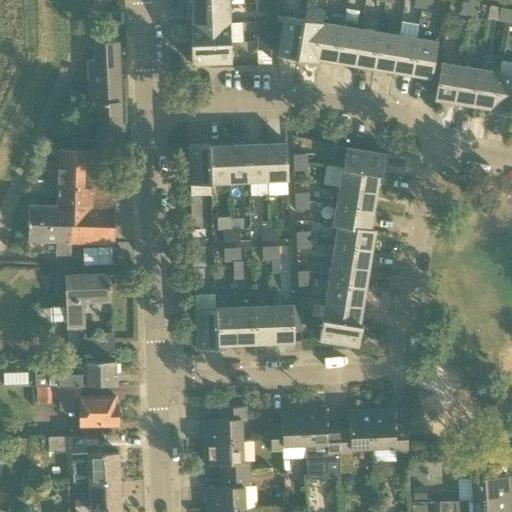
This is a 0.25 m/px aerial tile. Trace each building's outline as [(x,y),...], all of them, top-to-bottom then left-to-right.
[(423,8),(424,0),(415,0),(414,7),(423,8)] [(431,10),(432,0),(424,0),(423,8),(431,10)] [(468,28),(473,4),(463,2),(460,15),(469,17),(467,27),(468,28)] [(270,12),(269,3),(257,4),(257,12),(270,12)] [(473,4),(468,28),(477,29),(480,18),(477,18),(479,5),(473,4)] [(191,25),(230,24),(229,5),(192,6),(193,24),(190,24),(191,25)] [(321,20),(323,8),(305,5),(303,16),(321,20)] [(507,24),(509,9),(490,5),(488,20),(507,24)] [(297,59),(304,20),(284,17),(278,56),(297,59)] [(316,62),(323,23),(304,20),(297,59),(316,62)] [(336,63),(342,26),(323,23),(316,62),(318,62),(318,60),(336,63)] [(191,45),(231,43),(230,24),(191,25),(191,45)] [(355,66),(361,29),(342,26),(336,63),(355,66)] [(374,69),(380,33),(361,29),(355,66),(374,69)] [(258,42),(271,41),(271,33),(258,33),(258,42)] [(393,72),(399,36),(380,33),(374,69),(393,72)] [(412,76),(418,39),(399,36),(393,72),(412,76)] [(418,39),(412,76),(432,79),(438,42),(418,39)] [(258,50),(271,50),(271,41),(258,42),(258,50)] [(95,105),(96,139),(123,138),(119,43),(94,43),(94,61),(88,61),(90,105),(95,105)] [(231,43),(191,45),(192,65),(232,63),(231,43)] [(511,62),(502,60),(500,70),(511,72),(511,62)] [(454,103),(460,67),(441,63),(435,100),(454,103)] [(473,106),(479,70),(460,67),(454,103),(473,106)] [(492,112),(498,73),(479,70),(473,106),(491,109),(491,112),(492,112)] [(511,115),(511,109),(511,75),(498,73),(492,112),(511,115)] [(190,185),(210,184),(209,144),(189,145),(190,185)] [(230,183),(228,146),(210,147),(210,144),(209,144),(210,184),(230,183)] [(249,182),(268,182),(267,144),(247,145),(249,182)] [(267,144),(268,182),(288,181),(287,144),(267,144)] [(230,183),(249,182),(247,145),(228,146),(230,183)] [(382,174),(385,155),(346,148),(343,168),(382,174)] [(92,186),(93,149),(60,149),(59,162),(59,181),(59,189),(73,189),(73,188),(79,188),(79,189),(92,189),(92,186)] [(293,163),(307,162),(306,154),(293,155),(293,163)] [(294,172),(307,171),(307,162),(293,163),(294,172)] [(382,176),(382,174),(343,168),(340,187),(376,193),(379,176),(382,176)] [(373,212),(376,193),(340,187),(336,206),(373,212)] [(79,189),(79,188),(73,188),(73,189),(59,189),(58,207),(116,208),(116,200),(92,199),(92,189),(79,189)] [(295,202),(308,201),(308,193),(295,194),(295,202)] [(295,211),(308,210),(308,201),(295,202),(295,211)] [(370,230),(373,212),(336,206),(333,225),(375,232),(375,231),(370,230)] [(55,236),(55,207),(29,207),(28,241),(57,242),(56,263),(71,264),(71,242),(68,242),(68,236),(55,236)] [(116,208),(58,207),(55,207),(55,236),(68,236),(68,242),(71,242),(115,243),(116,208)] [(240,242),(240,229),(244,229),(243,219),(232,220),(233,229),(232,229),(232,242),(240,242)] [(372,251),(375,232),(333,225),(333,226),(338,227),(335,245),(372,251)] [(262,241),(271,241),(270,228),(261,228),(262,241)] [(271,241),(279,241),(278,228),(270,228),(271,241)] [(224,243),(232,242),(232,229),(223,230),(224,243)] [(296,241),(310,241),(309,232),(296,233),(296,241)] [(193,247),(205,247),(205,238),(193,238),(193,247)] [(297,249),(310,249),(310,241),(296,241),(297,249)] [(80,263),(110,263),(109,245),(80,246),(80,263)] [(369,270),(372,251),(335,245),(332,264),(369,270)] [(193,247),(193,256),(206,255),(205,247),(193,247)] [(262,261),(271,261),(271,247),(262,247),(262,261)] [(279,261),(279,249),(279,247),(271,247),(271,261),(279,261)] [(224,263),(232,263),(232,250),(224,250),(224,263)] [(232,263),(241,263),(241,250),(232,250),(232,263)] [(366,289),(369,270),(332,264),(329,283),(366,289)] [(298,280),(311,280),(311,271),(298,272),(298,280)] [(85,328),(84,302),(111,301),(110,274),(65,275),(67,329),(85,328)] [(298,288),(311,288),(311,280),(298,280),(298,288)] [(362,308),(366,289),(329,283),(326,302),(362,308)] [(214,304),(214,293),(194,293),(194,305),(214,304)] [(360,325),(362,308),(326,302),(323,321),(362,327),(362,326),(360,325)] [(293,317),(302,317),(301,305),(292,306),(293,317)] [(260,344),(281,343),(280,306),(259,307),(260,344)] [(294,331),(293,317),(292,306),(280,306),(281,343),(295,343),(294,331)] [(239,345),(260,344),(259,307),(238,308),(239,345)] [(218,346),(239,345),(238,308),(217,309),(218,346)] [(218,346),(217,309),(195,310),(197,349),(218,348),(218,346)] [(293,317),(294,331),(302,330),(302,317),(293,317)] [(358,347),(362,327),(323,321),(319,340),(358,347)] [(113,354),(113,339),(85,340),(85,354),(113,354)] [(59,388),(81,387),(116,386),(116,376),(115,361),(76,363),(77,375),(49,376),(49,378),(36,379),(36,388),(59,388)] [(119,410),(117,409),(117,406),(115,406),(114,398),(81,399),(81,387),(59,388),(36,388),(37,405),(52,405),(52,399),(61,398),(61,413),(82,412),(83,426),(118,425),(118,421),(121,419),(121,418),(121,413),(120,412),(119,410)] [(205,443),(242,441),(241,419),(247,419),(246,407),(219,408),(219,420),(204,420),(205,443)] [(340,474),(339,428),(327,428),(326,407),(304,408),(305,445),(306,445),(307,466),(327,465),(327,474),(340,474)] [(283,446),(305,445),(304,408),(281,409),(282,424),(270,425),(271,452),(283,451),(283,446)] [(408,453),(407,425),(395,426),(394,410),(372,411),(373,448),(374,448),(374,463),(396,462),(396,453),(408,453)] [(351,449),(373,448),(372,411),(350,412),(350,428),(339,428),(340,474),(352,473),(351,455),(352,455),(351,449)] [(48,437),(49,452),(73,451),(72,437),(48,437)] [(222,476),(249,475),(248,463),(243,463),(242,441),(205,443),(206,465),(221,464),(222,476)] [(89,484),(120,483),(119,453),(73,455),(73,468),(88,467),(89,484)] [(473,501),(510,499),(509,477),(490,478),(489,466),(462,467),(463,479),(472,479),(473,501)] [(208,511),(245,509),(244,487),(249,487),(249,475),(222,476),(222,488),(207,488),(208,511)] [(120,483),(89,484),(90,500),(75,501),(75,511),(93,511),(122,511),(120,483)] [(510,511),(510,499),(473,501),(455,502),(455,511),(510,511)]
